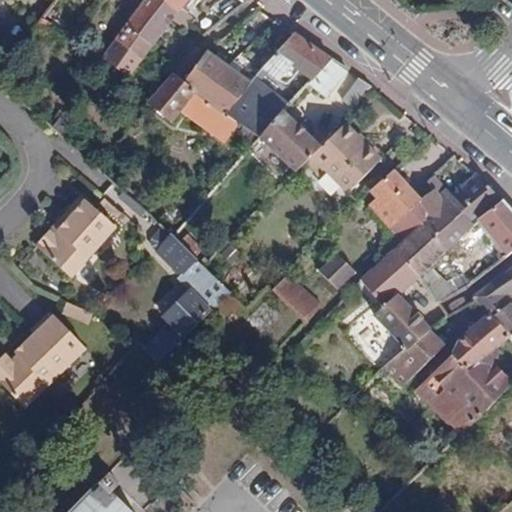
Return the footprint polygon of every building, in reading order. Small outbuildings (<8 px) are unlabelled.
[(127,0),(114,15),(126,24),(141,5),(134,0),(127,0)] [(177,13),(165,4),(159,0),(144,0),(141,5),(126,24),(115,38),(141,59),(143,57),(172,19),(177,13)] [(167,0),(165,4),(177,13),(182,6),(186,0),(167,0)] [(189,13),(200,0),(186,0),(182,6),(189,13)] [(189,26),(191,24),(177,13),(172,19),(185,30),(189,26)] [(84,33),(74,26),(68,34),(79,41),(84,33)] [(332,58),(295,31),(292,34),(277,53),(257,73),(249,84),(226,115),(237,122),(260,136),(263,132),(282,111),(289,103),(294,99),(274,84),(291,66),(312,81),(318,75),(332,58)] [(101,56),(129,76),(141,59),(115,38),(101,56)] [(249,84),(206,51),(183,82),(187,85),(226,115),(249,84)] [(155,55),(149,62),(160,70),(166,64),(155,55)] [(326,97),(347,70),(332,58),(318,75),(312,81),(309,84),(326,97)] [(187,85),(183,82),(176,76),(151,103),(172,119),(182,109),(203,126),(206,121),(226,137),(237,122),(226,115),(187,85)] [(353,109),(370,87),(358,78),(341,100),(353,109)] [(282,111),(263,132),(260,136),(297,173),(313,157),(317,153),(321,148),(282,111)] [(321,148),(317,153),(313,157),(346,192),(380,160),(346,125),(321,148)] [(418,198),(394,171),(371,190),(378,197),(370,204),(390,227),(419,200),(418,198)] [(438,182),(432,187),(435,190),(445,202),(468,230),(477,221),(481,218),(502,200),(482,178),(478,174),(452,197),(438,182)] [(445,202),(435,190),(419,200),(429,217),(445,202)] [(507,256),(511,252),(511,210),(502,200),(481,218),(477,221),(507,256)] [(36,246),(70,277),(114,228),(87,202),(60,232),(53,227),(36,246)] [(468,230),(445,202),(429,217),(406,238),(430,266),(468,230)] [(165,317),(170,323),(143,349),(159,363),(229,290),(212,274),(204,266),(195,257),(180,242),(172,235),(163,226),(148,243),(179,273),(177,276),(192,290),(165,317)] [(202,251),(186,235),(180,242),(195,257),(202,251)] [(412,283),(420,276),(430,266),(406,238),(388,255),(412,283)] [(356,272),(337,255),(321,272),(339,290),(356,272)] [(388,255),(368,273),(361,280),(384,307),(397,296),(404,291),(412,283),(388,255)] [(511,267),(473,296),(476,299),(488,313),(509,338),(511,335),(511,304),(507,297),(511,292),(511,267)] [(322,305),(289,274),(274,290),(306,321),(322,305)] [(384,307),(375,315),(404,345),(408,350),(431,330),(397,296),(384,307)] [(460,436),(495,400),(507,388),(511,383),(511,381),(487,356),(509,338),(488,313),(456,343),(452,355),(416,390),(460,436)] [(0,364),(0,381),(26,407),(85,349),(51,314),(32,332),(36,335),(16,353),(22,361),(15,367),(11,363),(3,362),(0,364)] [(408,350),(404,345),(384,366),(404,388),(445,345),(431,330),(408,350)] [(262,409),(248,396),(225,420),(240,433),(262,409)] [(172,481),(137,447),(109,475),(144,510),(172,481)] [(131,511),(101,483),(99,481),(68,511),(131,511)]
